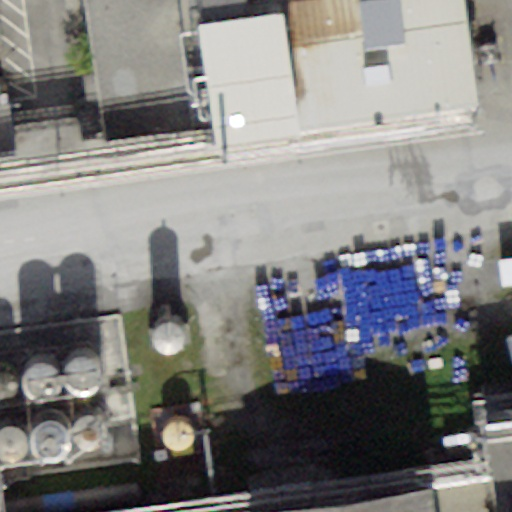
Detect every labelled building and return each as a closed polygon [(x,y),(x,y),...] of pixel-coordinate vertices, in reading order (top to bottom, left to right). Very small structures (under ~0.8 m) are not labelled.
[(81,0),(104,156),(220,140),(199,0),(81,0)] [(482,103),(467,0),(199,0),(220,140),(482,103)] [(7,108),(0,109),(0,152),(13,151),(7,108)] [(159,351),(164,354),(169,355),(175,353),(179,351),(183,346),(185,341),(185,336),(183,331),(180,327),(176,324),(171,322),(166,322),(161,324),(157,327),(154,331),(152,337),(153,342),(155,347),(159,351)] [(72,390),(78,394),(85,397),(92,396),(99,393),(104,389),(108,383),(109,376),(108,369),(105,363),(101,358),(94,354),(87,353),(80,354),(74,358),(69,363),(66,370),(66,377),(68,384),(72,390)] [(26,396),(32,401),(39,403),(46,402),(53,400),(58,395),(62,389),(63,382),(63,375),(60,369),(55,364),(48,360),(41,359),(35,361),(28,364),(23,369),(20,376),(20,383),(22,390),(26,396)] [(0,408),(7,406),(13,401),(16,395),(18,388),(17,381),(14,375),(9,370),(3,366),(0,366),(0,408)] [(81,447),(87,451),(94,453),(102,453),(108,450),(114,445),(117,439),(119,433),(118,426),(115,419),(110,414),(104,411),(97,410),(90,411),(83,414),(79,420),(76,427),(75,434),(77,441),(81,447)] [(36,451),(42,455),(49,457),(56,457),(63,454),(68,450),(72,444),(73,437),(73,430),(70,424),(65,418),(58,415),(51,414),(44,415),(38,419),(33,424),(30,431),(30,438),(32,445),(36,451)] [(161,445),(165,450),(170,453),(175,454),(181,453),(186,451),(190,447),(193,442),(194,436),(192,431),(190,426),(186,422),(180,420),(175,419),(169,421),(165,424),(161,428),(159,434),(159,440),(161,445)] [(0,462),(2,463),(10,463),(16,461),(22,456),(25,450),(27,443),(26,436),(23,430),(18,425),(12,421),(5,420),(0,421),(0,462)] [(489,474),(429,481),(433,511),(511,511),(511,422),(483,426),(489,474)] [(433,511),(429,481),(179,511),(433,511)]
